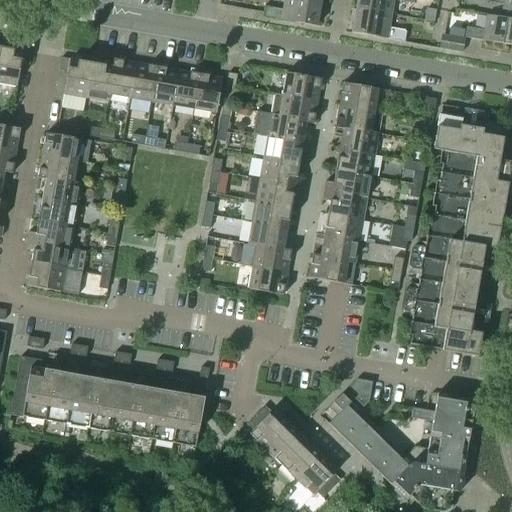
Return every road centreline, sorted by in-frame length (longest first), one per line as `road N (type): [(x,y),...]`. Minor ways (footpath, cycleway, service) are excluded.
road 1 (residential): [(509,389),(283,353),(222,328),(155,317),(105,321),(14,302),(5,284)]
road 2 (residential): [(199,28),(511,86)]
road 3 (residential): [(55,4),(5,284)]
road 4 (residential): [(55,4),(199,28)]
